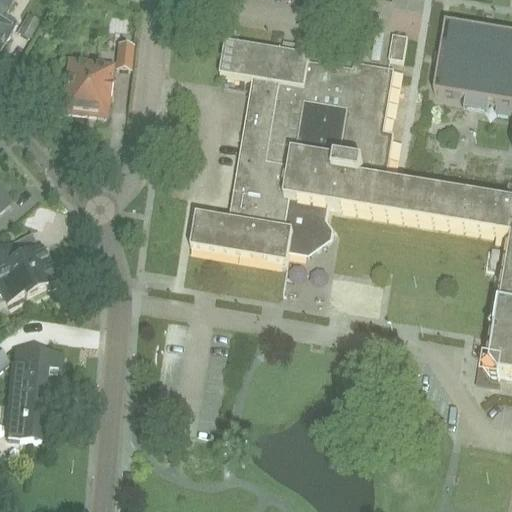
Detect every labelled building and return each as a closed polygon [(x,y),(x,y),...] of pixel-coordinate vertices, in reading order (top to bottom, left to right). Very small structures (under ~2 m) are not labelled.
[(16,2),(13,0),(3,0),(0,5),(0,50),(11,33),(16,26),(4,19),(16,2)] [(47,0),(48,8),(76,9),(75,0),(47,0)] [(27,18),(18,36),(29,41),(38,24),(27,18)] [(310,60),(226,46),(220,79),(253,84),(230,225),(197,220),(192,253),(288,269),(290,255),(308,258),(317,251),(319,239),(332,241),(333,235),(326,226),(329,211),(511,241),(511,243),(491,372),(499,382),(511,384),(511,511),(511,39),(446,28),(435,96),(511,108),(511,206),(385,186),(393,138),(384,136),(395,74),(355,67),(354,74),(309,67),(310,60)] [(408,41),(393,38),(389,63),(404,65),(408,41)] [(132,49),(133,42),(121,40),(119,48),(118,48),(116,73),(130,74),(132,50),(132,49)] [(69,66),(63,117),(105,122),(112,71),(69,66)] [(0,215),(10,207),(5,201),(5,197),(4,194),(2,190),(0,188),(0,215)] [(31,238),(0,253),(0,285),(1,285),(11,304),(25,297),(26,301),(50,289),(52,292),(63,286),(53,266),(50,268),(41,250),(38,252),(31,238)] [(375,313),(376,264),(345,264),(344,313),(375,313)] [(394,320),(426,327),(437,278),(405,271),(394,320)] [(57,399),(61,361),(24,358),(21,383),(14,382),(10,422),(14,423),(12,443),(40,446),(44,398),(57,399)]
